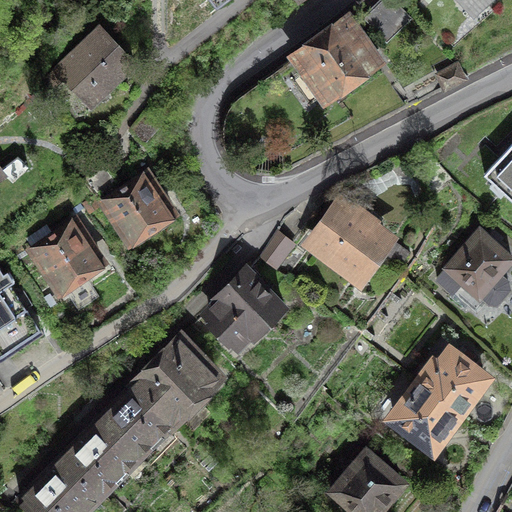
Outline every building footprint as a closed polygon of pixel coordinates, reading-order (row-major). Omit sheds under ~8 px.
[(394,0),(380,0),(364,17),(387,40),(411,16),(394,0)] [(486,0),(460,0),(473,13),(486,0)] [(350,11),(341,19),(287,57),(296,71),(290,77),(310,104),(317,100),(323,108),(387,64),(363,37),(368,35),(350,11)] [(104,40),(95,31),(44,79),(50,86),(62,75),(89,103),(133,61),(109,36),(104,40)] [(457,64),(438,72),(445,86),(464,76),(457,64)] [(126,106),(144,78),(134,80),(93,120),(98,126),(100,138),(126,106)] [(511,142),(485,173),(511,197),(511,142)] [(101,193),(106,198),(118,190),(112,184),(118,180),(102,160),(81,178),(97,196),(101,193)] [(137,245),(174,221),(167,211),(171,209),(159,192),(165,188),(159,180),(154,184),(146,172),(118,190),(106,198),(103,200),(128,237),(131,235),(137,245)] [(341,204),(315,240),(359,272),(385,236),(373,227),(378,220),(353,202),(348,209),(341,204)] [(82,231),(74,220),(26,249),(52,289),(57,301),(69,294),(106,269),(96,259),(100,256),(88,241),(94,237),(87,227),(82,231)] [(454,290),(476,310),(487,298),(490,301),(496,302),(509,288),(509,281),(498,271),(511,257),(495,242),(500,236),(492,228),(486,234),(479,228),(447,264),(463,279),(454,290)] [(292,242),(276,229),(259,255),(274,267),(292,242)] [(217,313),(211,319),(239,346),(281,302),(257,279),(258,278),(247,267),(233,280),(209,305),(217,313)] [(0,354),(40,328),(9,282),(14,279),(7,269),(3,272),(0,268),(0,354)] [(148,368),(136,380),(173,417),(186,404),(188,406),(194,405),(203,397),(204,390),(201,388),(214,376),(217,378),(221,374),(216,370),(214,372),(179,337),(159,357),(158,355),(152,361),(147,366),(148,368)] [(469,401),(469,395),(484,375),(469,364),(472,360),(463,353),(460,357),(450,349),(438,365),(434,362),(420,379),(437,392),(434,396),(455,412),(457,410),(462,410),(469,401)] [(420,379),(394,415),(408,426),(408,433),(418,440),(424,438),(432,444),(455,412),(434,396),(437,392),(420,379)] [(173,436),(163,426),(170,420),(172,422),(176,419),(173,417),(136,380),(105,411),(99,416),(146,462),(173,436)] [(146,462),(99,416),(95,420),(63,452),(101,490),(111,480),(119,489),(146,462)] [(295,424),(280,443),(294,454),(309,435),(295,424)] [(346,474),(331,492),(347,506),(351,502),(363,511),(380,511),(405,484),(363,448),(352,461),(350,459),(341,470),(346,474)] [(78,511),(101,490),(63,452),(57,458),(19,496),(35,511),(78,511)]
